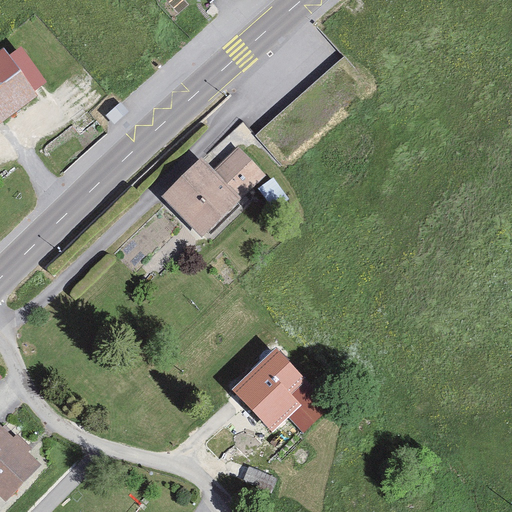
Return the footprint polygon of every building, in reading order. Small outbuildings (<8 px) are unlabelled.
[(12,59),(0,67),(0,145),(50,107),(12,59)] [(281,171),(374,92),(346,59),(253,138),(281,171)] [(171,205),(209,245),(251,206),(246,200),(269,178),(245,152),(222,173),(214,165),(171,205)] [(261,197),(279,218),(294,206),(276,184),(261,197)] [(325,396),(289,357),(245,398),(282,437),(325,396)] [(0,443),(0,493),(11,506),(48,471),(11,433),(0,443)]
